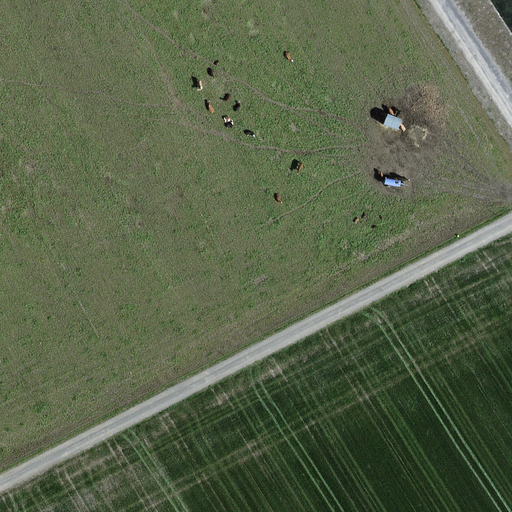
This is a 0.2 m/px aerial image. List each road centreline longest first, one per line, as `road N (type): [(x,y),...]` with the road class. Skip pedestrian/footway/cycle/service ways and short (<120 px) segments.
road 1 (track): [(0,486),(511,226)]
road 2 (unclassified): [(441,0),(511,109)]
